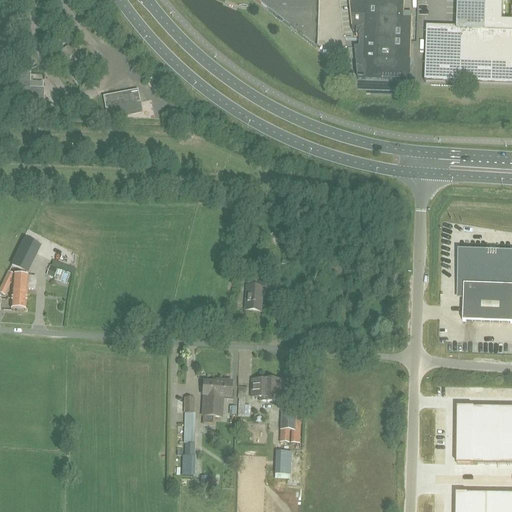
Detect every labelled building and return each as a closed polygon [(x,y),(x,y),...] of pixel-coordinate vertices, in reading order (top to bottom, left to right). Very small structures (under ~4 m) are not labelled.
[(251,0),(267,12),(295,34),(316,50),(316,49),(317,47),(317,0),(251,0)] [(404,17),(404,0),(349,0),(353,32),(357,32),(357,38),(359,38),(359,47),(354,47),(358,80),(410,81),(412,17),(404,17)] [(511,0),(458,0),(457,30),(427,29),(425,80),(511,82),(511,0)] [(77,50),(68,48),(60,53),(59,62),(64,69),(73,71),(80,66),(82,57),(77,50)] [(29,88),(30,74),(18,73),(17,88),(16,88),(15,107),(22,108),(43,109),(44,89),(29,88)] [(105,110),(112,109),(137,104),(140,103),(138,91),(103,97),(105,110)] [(139,113),(137,104),(112,109),(112,111),(114,118),(127,115),(139,113)] [(277,226),(271,232),(281,241),(286,235),(277,226)] [(24,239),(11,265),(25,272),(38,246),(24,239)] [(464,297),(463,322),(511,324),(511,254),(460,253),(458,296),(464,297)] [(53,262),(51,266),(74,275),(75,271),(76,270),(53,262)] [(49,268),(47,274),(54,277),(55,275),(57,271),(49,268)] [(59,272),(56,284),(68,288),(72,276),(59,272)] [(37,277),(15,276),(9,273),(0,290),(0,294),(4,297),(11,284),(14,284),(14,293),(13,293),(12,309),(26,310),(28,290),(36,290),(37,277)] [(245,311),(260,312),(262,295),(268,295),(269,282),(259,281),(259,288),(247,287),(245,311)] [(252,382),(251,399),(260,399),(259,403),(280,403),(281,381),(272,381),(272,379),(263,378),(263,380),(260,380),(260,382),(252,382)] [(201,381),(201,390),(203,390),(203,397),(203,396),(204,397),(203,418),(202,424),(213,425),(214,418),(221,419),(223,398),(225,398),(225,400),(233,401),(233,392),(231,392),(232,383),(224,383),(223,385),(210,384),(210,382),(201,381)] [(194,400),(178,399),(177,415),(185,415),(193,415),(194,400)] [(511,409),(458,409),(457,465),(511,466),(511,409)] [(294,415),(281,414),(279,443),(288,444),(289,432),(291,432),(290,444),(300,445),(301,415),(294,415)] [(195,415),(193,415),(185,415),(184,432),(185,432),(185,446),(194,446),(195,415)] [(185,446),(184,446),(184,458),(192,458),(194,458),(195,446),(194,446),(185,446)] [(290,454),(276,453),(275,474),(289,475),(290,454)] [(192,458),(184,458),(183,478),(194,478),(194,472),(192,472),(192,458)] [(511,511),(511,495),(456,495),(456,511),(511,511)]
